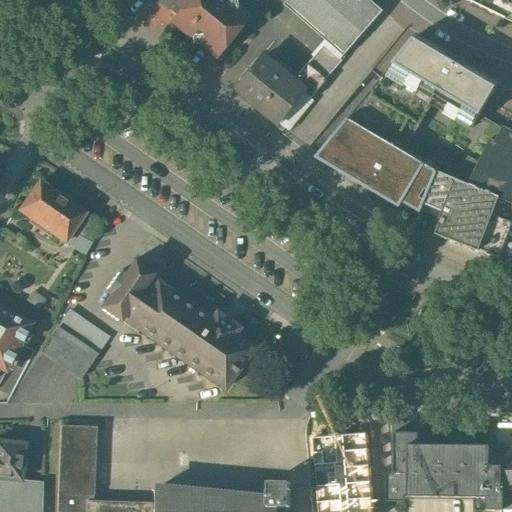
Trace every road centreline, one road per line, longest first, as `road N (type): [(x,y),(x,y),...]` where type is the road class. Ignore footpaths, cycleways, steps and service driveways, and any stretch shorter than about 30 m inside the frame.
road 1 (secondary): [(90,35),(296,195),(396,257),(511,307)]
road 2 (residential): [(0,201),(90,35)]
